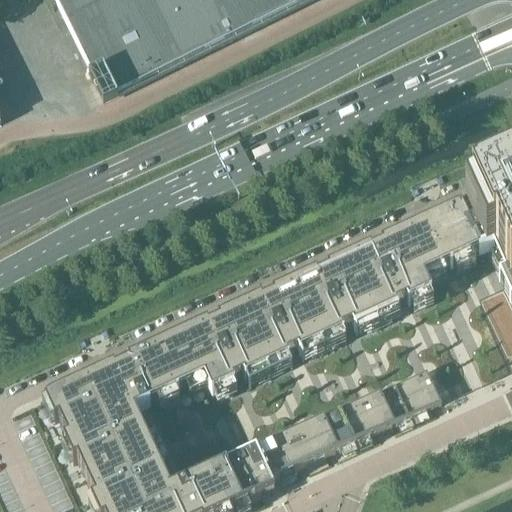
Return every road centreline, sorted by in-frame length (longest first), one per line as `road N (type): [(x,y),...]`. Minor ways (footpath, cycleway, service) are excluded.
road 1 (secondary): [(0,274),(511,32)]
road 2 (secondary): [(465,0),(307,83),(0,224)]
road 3 (residential): [(511,402),(334,483),(290,511)]
